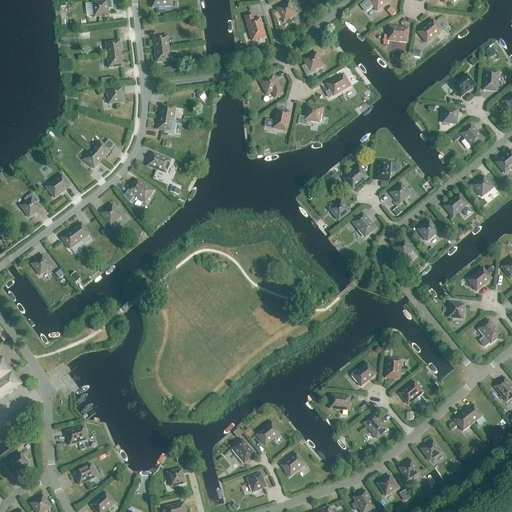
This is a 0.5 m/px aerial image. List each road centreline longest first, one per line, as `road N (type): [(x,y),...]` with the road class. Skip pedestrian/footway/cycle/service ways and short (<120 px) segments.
road 1 (residential): [(0,267),(129,165),(140,141),(145,86)]
road 2 (residential): [(477,377),(382,261),(381,246),(394,230)]
road 3 (residential): [(0,317),(49,389),(52,478)]
road 4 (residential): [(283,505),(375,469),(411,436)]
road 5 (residential): [(394,230),(502,141)]
road 6 (residential): [(145,86),(242,74),(280,58)]
